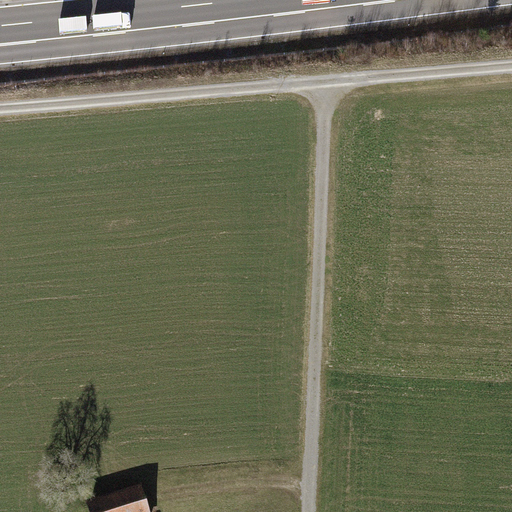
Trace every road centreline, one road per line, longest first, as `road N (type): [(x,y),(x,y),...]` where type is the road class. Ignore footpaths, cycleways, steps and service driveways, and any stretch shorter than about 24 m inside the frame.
road 1 (track): [(0,110),(511,68)]
road 2 (track): [(311,511),(327,86)]
road 3 (track): [(155,498),(256,486),(311,489)]
road 4 (motorway): [(118,14),(246,0)]
road 5 (motorway): [(0,38),(118,14)]
